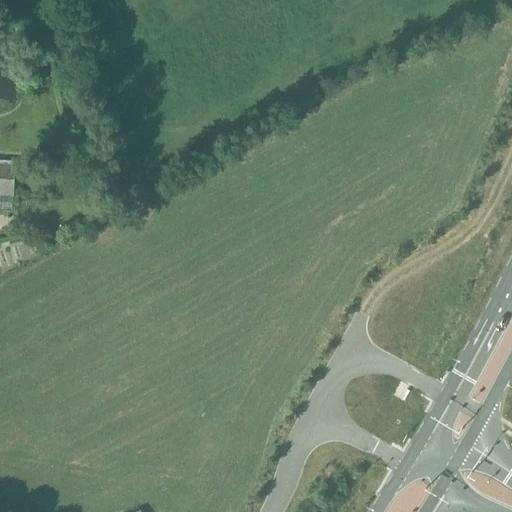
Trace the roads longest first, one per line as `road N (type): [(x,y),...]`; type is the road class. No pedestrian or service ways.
road 1 (track): [(511,156),(474,229),(380,287),(348,344)]
road 2 (unclassified): [(448,397),(348,344),(311,419)]
road 3 (primary): [(511,270),(448,397)]
